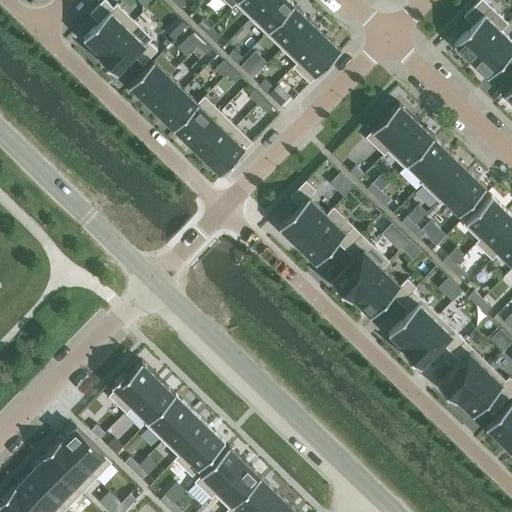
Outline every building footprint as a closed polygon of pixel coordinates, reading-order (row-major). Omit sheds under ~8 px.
[(99,56),(134,20),(116,3),(113,6),(106,0),(102,0),(90,13),(98,21),(83,37),(100,54),(99,55),(99,56)] [(235,3),(250,18),(267,0),(236,0),(231,6),(232,7),(235,3)] [(289,0),(267,0),(250,18),(266,33),(294,4),(289,0)] [(471,60),(507,22),(484,0),(478,0),(464,16),(472,24),(454,43),(471,60)] [(294,4),(266,33),(281,48),(309,19),(294,4)] [(226,28),(236,40),(254,25),(244,13),(226,28)] [(197,24),(206,32),(211,26),(203,18),(197,24)] [(293,66),(325,34),(309,19),(281,48),(296,62),(293,66)] [(152,37),(134,20),(99,56),(117,73),(134,56),(142,64),(157,49),(148,41),(152,37)] [(511,62),(511,39),(501,29),(508,22),(507,22),(471,60),(488,76),(506,57),(511,62)] [(211,26),(206,32),(214,41),(220,35),(211,26)] [(188,36),(197,45),(203,39),(194,31),(188,36)] [(341,49),(325,34),(293,66),(309,82),(341,49)] [(203,39),(197,45),(205,53),(211,47),(203,39)] [(237,62),(242,56),(234,48),(228,54),(237,62)] [(204,53),(191,68),(201,77),(215,63),(204,53)] [(129,85),(144,99),(169,74),(154,59),(129,85)] [(217,65),(227,74),(233,68),(223,59),(217,65)] [(252,77),(258,71),(246,60),(241,66),(252,77)] [(279,84),(290,77),(283,65),(272,71),(279,84)] [(233,68),(227,74),(235,82),(241,76),(233,68)] [(159,114),(183,88),(180,85),(169,74),(144,99),(159,114)] [(268,92),(274,87),(265,78),(259,84),(268,92)] [(282,95),(274,87),(268,92),(276,101),(282,95)] [(197,102),(183,88),(159,114),(174,129),(206,96),(204,95),(197,102)] [(249,95),(258,104),(264,98),(254,89),(249,95)] [(221,111),(206,96),(174,129),(190,144),(221,111)] [(264,98),(258,104),(266,112),(272,106),(264,98)] [(384,154),(387,150),(417,119),(399,101),(365,136),(384,154)] [(221,111),(190,144),(205,159),(237,126),(221,111)] [(417,119),(387,150),(404,167),(408,163),(434,136),(417,119)] [(237,126),(205,159),(220,173),(252,141),(237,126)] [(434,136),(408,163),(424,179),(450,151),(434,136)] [(450,151),(424,179),(420,182),(439,200),(442,197),(469,169),(450,151)] [(491,188),(505,174),(491,159),(477,173),(491,188)] [(349,171),(358,179),(364,173),(355,165),(349,171)] [(469,169),(442,197),(459,213),(486,186),(469,169)] [(511,177),(495,194),(506,204),(511,196),(511,177)] [(297,244),(334,206),(333,206),(326,213),(309,196),(316,189),(306,179),(290,195),(299,205),(278,226),(297,244)] [(366,188),(375,196),(381,190),(372,182),(366,188)] [(381,190),(375,196),(384,204),(390,198),(381,190)] [(463,223),(478,238),(507,209),(491,194),(463,223)] [(337,241),(345,249),(361,233),(334,206),(297,244),(316,262),(337,241)] [(491,258),(498,251),(511,235),(511,214),(507,209),(478,238),(475,242),(491,258)] [(401,221),(409,229),(415,223),(407,215),(401,221)] [(415,223),(409,229),(418,238),(424,232),(415,223)] [(388,259),(361,233),(345,249),(354,258),(332,281),(350,299),(382,266),(382,265),(388,259)] [(511,235),(498,251),(511,264),(511,235)] [(442,260),(450,269),(456,263),(447,254),(442,260)] [(456,263),(450,269),(459,277),(465,271),(456,263)] [(400,302),(413,289),(416,286),(407,277),(400,283),(382,266),(350,299),(351,300),(353,298),(371,315),(391,294),(400,302)] [(403,350),(438,314),(413,289),(400,302),(409,311),(388,332),(404,348),(403,349),(403,350)] [(467,296),(476,304),(482,298),(473,290),(467,296)] [(482,298),(476,304),(485,312),(491,306),(482,298)] [(464,339),(438,314),(403,350),(420,367),(443,343),(451,352),(464,339)] [(455,400),(489,364),(464,339),(451,352),(460,360),(438,383),(455,400)] [(115,387),(108,394),(125,411),(132,404),(159,376),(141,359),(128,373),(125,370),(111,384),(115,387)] [(505,379),(489,364),(455,400),(457,399),(473,415),(494,393),(503,402),(511,393),(511,378),(509,376),(505,379)] [(159,376),(132,404),(148,419),(145,423),(175,392),(159,376)] [(175,392),(145,423),(162,439),(192,408),(175,392)] [(503,444),(511,434),(511,398),(486,426),(503,444)] [(192,408),(162,439),(177,454),(174,458),(175,458),(208,424),(192,408)] [(96,423),(90,429),(99,437),(105,431),(96,423)] [(208,424),(175,458),(192,475),(225,441),(208,424)] [(60,441),(59,441),(96,477),(112,461),(76,426),(61,441),(60,441)] [(511,451),(511,434),(503,444),(511,451)] [(59,441),(44,456),(81,492),(96,477),(59,441)] [(229,444),(194,480),(195,481),(210,496),(214,493),(245,460),(229,444)] [(130,455),(124,461),(133,469),(138,463),(130,455)] [(44,458),(30,473),(66,508),(80,493),(81,492),(44,456),(43,457),(44,458)] [(245,460),(214,493),(228,507),(225,510),(226,511),(261,475),(245,460)] [(138,463),(133,469),(141,478),(147,472),(138,463)] [(30,473),(15,488),(39,511),(61,511),(66,508),(30,473)] [(261,475),(226,511),(255,511),(276,490),(261,475)] [(39,511),(15,488),(0,502),(0,503),(9,511),(39,511)] [(276,490),(255,511),(285,511),(292,505),(276,490)] [(130,492),(121,501),(127,507),(136,498),(130,492)] [(165,493),(160,499),(168,508),(174,502),(165,493)] [(174,502),(168,508),(172,511),(180,511),(182,510),(174,502)] [(0,511),(9,511),(0,503),(0,511)]
